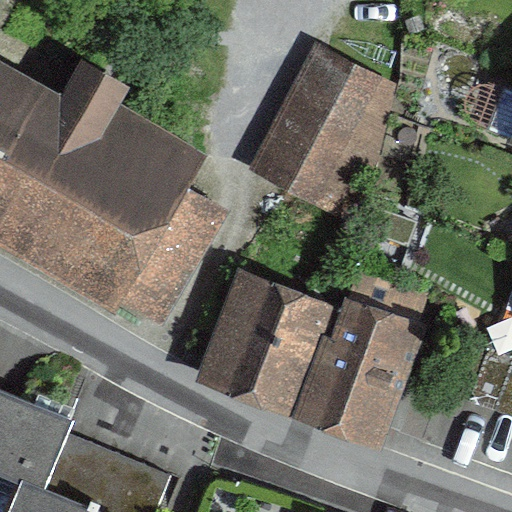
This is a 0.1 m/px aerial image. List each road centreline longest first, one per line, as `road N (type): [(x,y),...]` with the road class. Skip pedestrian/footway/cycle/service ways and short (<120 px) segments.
road 1 (residential): [(471,511),(179,400),(0,289)]
road 2 (track): [(155,385),(245,224),(220,134),(283,0)]
